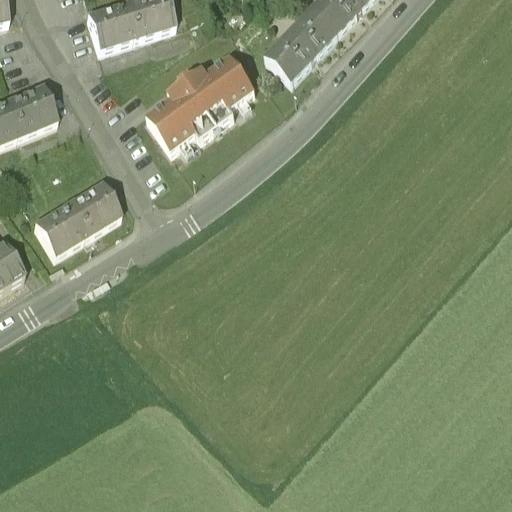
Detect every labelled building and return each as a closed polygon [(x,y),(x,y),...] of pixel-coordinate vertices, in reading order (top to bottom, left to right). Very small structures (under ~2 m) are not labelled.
[(332,0),(311,22),(338,47),(382,0),(332,0)] [(119,20),(87,30),(98,64),(173,40),(162,6),(130,16),(129,15),(119,19),(119,20)] [(265,71),(292,96),(338,47),(311,22),(265,71)] [(254,102),(230,68),(206,86),(203,82),(190,91),(189,89),(180,96),(181,98),(168,107),(171,111),(147,128),(171,162),(196,144),(200,150),(213,140),(210,135),(217,131),(220,135),(234,125),(230,120),(254,102)] [(0,157),(56,134),(42,101),(11,114),(11,113),(1,118),(0,118),(0,157)] [(121,223),(101,192),(72,210),(72,209),(62,215),(63,216),(34,234),(54,265),(121,223)] [(0,299),(24,284),(2,253),(0,254),(0,299)]
